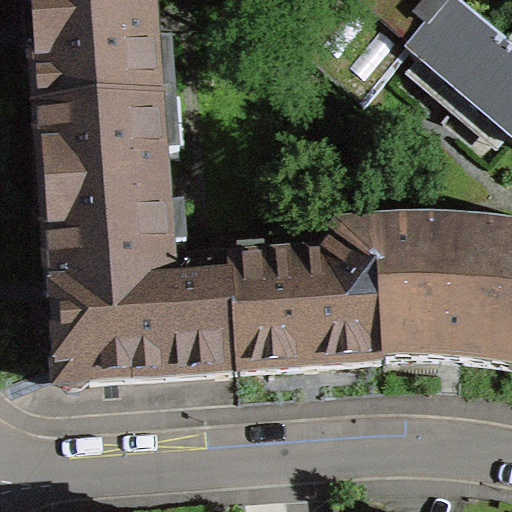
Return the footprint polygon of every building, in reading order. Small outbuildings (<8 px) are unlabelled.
[(30,68),(37,74),(40,114),(155,106),(147,0),(24,0),(25,14),(31,18),(33,20),(34,46),(28,53),(30,68)] [(362,106),(408,53),(449,4),(452,0),(311,0),(310,2),(289,5),(287,5),(290,45),(362,106)] [(449,4),(408,53),(410,54),(452,91),(511,141),(511,56),(505,50),(449,4)] [(52,275),(167,267),(155,106),(40,114),(43,156),(37,163),(38,178),(45,184),(46,195),(47,209),(41,216),(42,231),(49,238),(52,275)] [(378,283),(384,364),(403,363),(421,363),(439,364),(446,364),(458,365),(473,366),(489,368),(504,370),(511,371),(511,243),(502,242),(490,241),(479,240),(460,238),(445,238),(431,237),(416,237),(407,237),(408,251),(379,252),(378,238),(372,239),(358,240),(349,240),(340,242),(336,247),(378,283)] [(307,370),(384,364),(378,283),(336,247),(320,267),(230,273),(231,288),(237,375),(307,370)] [(231,288),(169,293),(167,267),(52,275),(55,324),(58,367),(80,387),(237,375),(231,288)]
